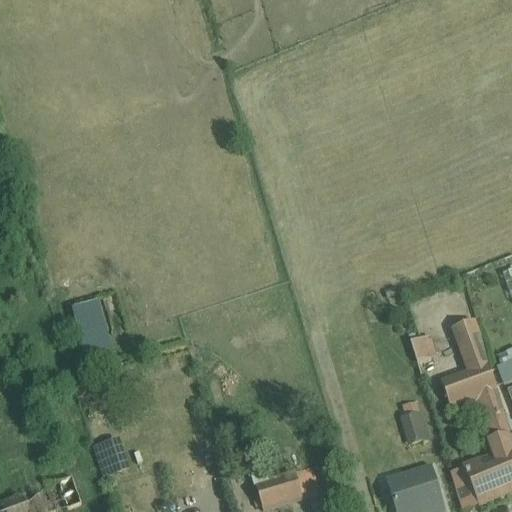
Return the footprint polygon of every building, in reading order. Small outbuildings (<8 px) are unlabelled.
[(511,272),(499,277),(505,296),(507,296),(511,311),(511,272)] [(463,472),(479,510),(511,496),(511,447),(509,438),(511,438),(475,324),(451,333),(466,375),(441,385),(452,416),(476,408),(488,445),(487,446),(491,459),(480,464),(480,462),(461,469),(463,472)] [(431,339),(410,346),(417,368),(438,361),(431,339)] [(511,350),(495,357),(500,370),(497,370),(504,389),(511,386),(511,350)] [(404,421),(400,423),(408,451),(430,445),(418,405),(401,410),(404,421)] [(264,469),(251,473),(262,511),(289,511),(305,507),(303,502),(321,497),(314,473),(297,478),(296,476),(268,484),(264,469)] [(444,511),(431,469),(385,483),(394,511),(444,511)] [(473,511),(479,510),(463,472),(451,477),(461,511),(473,511)] [(82,511),(72,481),(0,506),(0,511),(82,511)]
